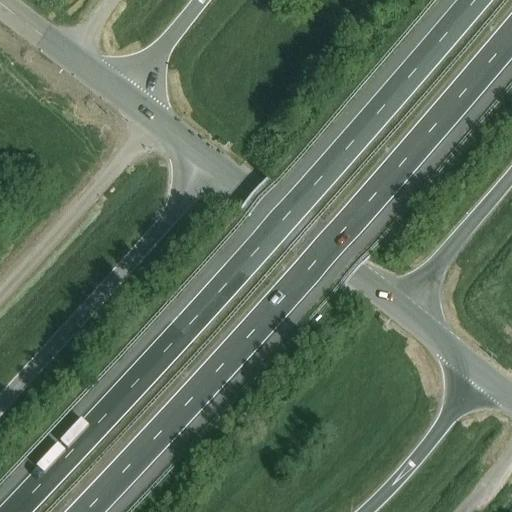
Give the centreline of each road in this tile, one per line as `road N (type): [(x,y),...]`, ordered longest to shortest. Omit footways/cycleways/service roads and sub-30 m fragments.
road 1 (motorway): [(466,0),(0,507)]
road 2 (motorway): [(84,511),(259,331),(511,34)]
road 3 (motorway): [(213,165),(0,401)]
road 4 (secondary): [(404,311),(213,165)]
road 5 (unclassified): [(0,295),(157,123)]
road 6 (motorway): [(367,511),(482,375)]
road 7 (motorway): [(404,311),(511,169)]
road 8 (motorway): [(202,0),(121,96)]
